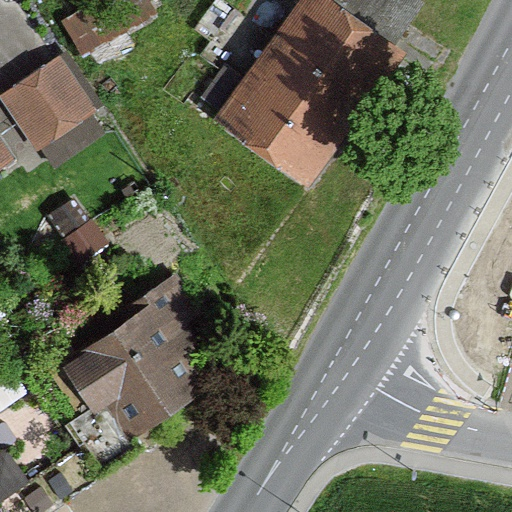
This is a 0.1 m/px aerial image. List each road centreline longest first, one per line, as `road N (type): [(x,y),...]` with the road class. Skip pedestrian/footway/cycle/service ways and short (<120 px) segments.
road 1 (secondary): [(511,63),(341,365)]
road 2 (unclassified): [(511,432),(441,419),(341,365)]
road 3 (secondary): [(341,365),(246,511)]
road 4 (motorway): [(0,52),(139,0)]
